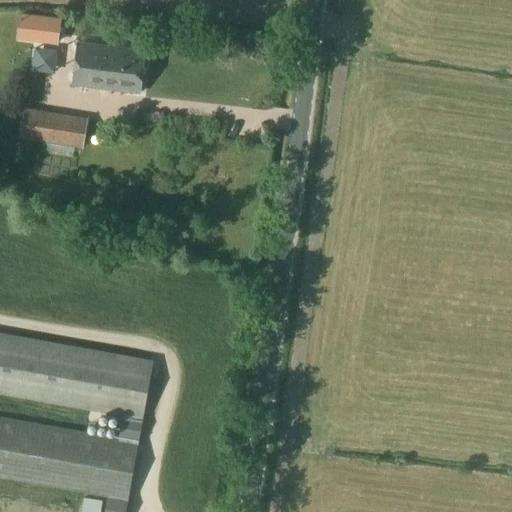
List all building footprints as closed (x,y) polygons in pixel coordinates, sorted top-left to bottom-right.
[(57,41),(60,19),(30,15),(24,15),(20,14),(17,36),(19,36),(57,41)] [(139,92),(145,50),(77,42),(73,84),(139,92)] [(30,85),(47,73),(38,59),(21,71),(30,85)] [(88,119),(24,108),(19,135),(84,146),(88,119)] [(42,383),(38,401),(47,403),(44,419),(91,428),(97,394),(42,383)] [(107,458),(108,436),(88,435),(87,457),(107,458)]
